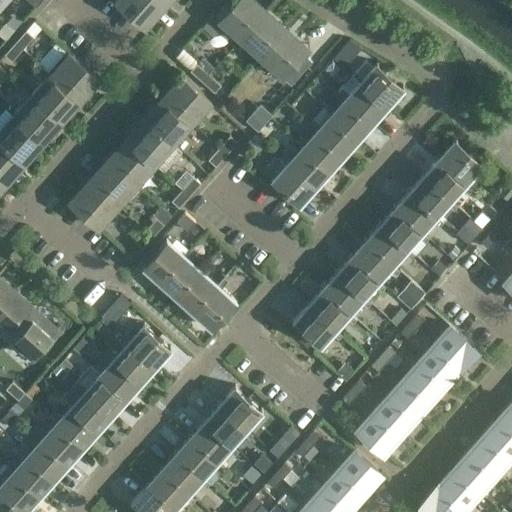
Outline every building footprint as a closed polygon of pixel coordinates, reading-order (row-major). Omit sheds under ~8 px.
[(165,4),(160,0),(116,0),(146,26),(146,25),(147,24),(143,21),(161,2),(164,5),(165,4)] [(240,38),(267,8),(266,7),(263,11),(251,0),(235,0),(230,5),(226,2),(215,15),(214,15),(240,38)] [(260,56),(287,26),(287,25),(284,29),(264,12),(268,8),(267,8),(240,38),(260,56)] [(288,27),(287,26),(260,56),(286,79),(298,66),(294,62),(309,45),(309,44),(309,45),(307,44),(304,47),(285,30),(288,27)] [(33,36),(26,29),(15,41),(22,48),(33,36)] [(12,60),(22,48),(15,41),(4,53),(12,60)] [(67,52),(50,72),(80,99),(81,99),(77,95),(94,76),(98,80),(100,78),(68,50),(67,52)] [(377,61),(359,81),(388,106),(386,104),(404,85),(403,84),(400,87),(376,65),(378,62),(377,61)] [(196,62),(190,69),(202,80),(209,73),(196,62)] [(80,100),(80,99),(50,72),(31,93),(62,120),(62,119),(59,116),(76,97),(80,100)] [(211,101),(180,73),(179,73),(180,74),(179,75),(182,78),(165,97),(162,94),(161,95),(192,122),(209,102),(210,102),(211,101)] [(221,84),(209,73),(202,80),(214,91),(221,84)] [(388,106),(359,81),(345,97),(374,123),(374,122),(372,120),(386,105),(388,107),(388,106)] [(62,120),(31,93),(13,113),(43,141),(44,140),(40,137),(57,118),(61,121),(62,120)] [(173,142),(192,122),(161,95),(160,95),(164,99),(147,118),(143,115),(173,142)] [(374,123),(345,97),(331,113),(359,139),(360,138),(358,136),(371,121),(373,123),(374,123)] [(245,119),(251,124),(258,130),(264,122),(252,111),(245,119)] [(43,141),(13,113),(0,127),(0,139),(25,161),(26,160),(22,157),(39,138),(43,141)] [(359,139),(331,113),(316,129),(345,155),(345,154),(343,153),(357,137),(359,139)] [(155,163),(173,142),(143,115),(142,116),(146,119),(129,139),(125,135),(124,136),(155,163)] [(345,155),(316,129),(302,145),(330,171),(331,170),(329,169),(343,154),(345,155)] [(226,153),(237,141),(230,134),(219,146),(226,153)] [(137,183),(155,163),(124,136),(124,137),(127,140),(110,159),(106,156),(106,157),(142,188),(137,183)] [(436,155),(465,181),(483,161),(482,160),(479,163),(454,141),(457,138),(456,137),(439,156),(436,155)] [(25,161),(0,139),(0,175),(7,182),(7,181),(4,178),(21,159),(24,162),(25,161)] [(330,171),(302,145),(287,161),(316,187),(317,187),(315,185),(328,170),(330,171)] [(215,165),(226,153),(219,146),(208,158),(215,165)] [(242,147),(235,155),(240,159),(246,151),(242,147)] [(465,181),(436,155),(436,156),(438,157),(424,173),(422,171),(450,197),(465,181)] [(142,188),(106,157),(105,157),(109,160),(92,180),(88,177),(118,204),(126,195),(131,200),(142,188)] [(316,187),(287,161),(271,179),(272,180),(273,179),(298,201),(297,202),(298,203),(314,186),(316,188),(316,187)] [(436,213),(450,197),(422,171),(421,172),(423,174),(410,189),(408,187),(407,187),(436,213)] [(189,194),(200,182),(193,175),(182,187),(189,194)] [(100,224),(118,204),(88,177),(87,178),(90,181),(73,200),(70,197),(69,198),(68,198),(99,226),(101,224),(100,224)] [(179,206),(189,194),(182,187),(171,199),(179,206)] [(436,213),(407,187),(407,188),(409,190),(395,205),(393,203),(393,204),(422,229),(436,213)] [(407,245),(422,229),(393,204),(395,206),(381,221),(379,219),(379,220),(407,245)] [(192,218),(185,211),(181,216),(188,222),(192,218)] [(457,229),(468,239),(482,225),(470,214),(457,229)] [(153,235),(164,223),(156,216),(145,228),(153,235)] [(407,245),(379,220),(378,220),(380,222),(366,237),(364,236),(393,262),(407,245)] [(497,221),(480,240),(488,247),(505,228),(497,221)] [(142,247),(153,235),(145,228),(134,241),(142,247)] [(378,278),(393,262),(364,236),(363,237),(365,238),(352,254),(350,252),(378,278)] [(158,282),(159,282),(184,254),(166,237),(165,238),(167,240),(144,264),(143,263),(142,264),(160,280),(158,282)] [(364,294),(378,278),(350,252),(349,253),(351,254),(337,270),(336,268),(335,268),(364,294)] [(201,268),(184,254),(159,282),(159,283),(161,281),(176,294),(174,296),(175,297),(201,268)] [(191,311),(217,282),(201,268),(175,297),(177,295),(192,309),(191,311)] [(350,310),(364,294),(335,268),(335,269),(337,271),(323,286),(321,284),(350,310)] [(398,293),(411,305),(425,289),(412,277),(398,293)] [(0,306),(17,288),(16,287),(13,290),(0,278),(0,306)] [(237,300),(217,282),(191,311),(191,312),(193,310),(213,327),(213,326),(211,323),(233,299),(236,301),(237,300)] [(335,326),(350,310),(321,284),(320,285),(322,287),(309,302),(307,300),(306,301),(335,326)] [(0,327),(10,336),(37,306),(37,305),(34,309),(15,292),(18,288),(17,288),(0,306),(0,327)] [(335,326),(306,301),(308,303),(292,320),(293,321),(294,320),(319,342),(318,343),(319,344),(335,326)] [(38,307),(37,306),(10,336),(36,359),(48,346),(44,342),(59,325),(58,323),(54,327),(35,310),(38,307)] [(418,311),(410,319),(417,326),(425,317),(418,311)] [(410,319),(400,330),(407,337),(417,326),(410,319)] [(144,322),(128,340),(157,366),(157,365),(155,363),(171,346),(170,345),(169,346),(144,324),(145,323),(144,322)] [(449,322),(433,340),(460,364),(476,346),(449,322)] [(157,366),(128,340),(113,356),(142,382),(143,381),(141,379),(154,364),(156,366),(157,366)] [(460,364),(433,340),(418,357),(445,381),(460,364)] [(388,344),(379,353),(387,360),(395,350),(388,344)] [(379,353),(371,363),(378,370),(387,360),(379,353)] [(142,382),(113,356),(99,372),(128,398),(128,397),(127,396),(140,380),(142,382)] [(445,381),(418,357),(403,374),(430,398),(445,381)] [(128,398),(99,372),(85,388),(114,414),(114,413),(112,412),(126,397),(128,398)] [(430,398),(403,374),(388,391),(414,415),(430,398)] [(351,385),(349,388),(356,394),(366,383),(359,377),(351,385)] [(5,388),(12,393),(18,399),(24,391),(12,380),(5,388)] [(217,400),(217,401),(246,426),(262,408),(261,407),(260,408),(235,386),(236,385),(235,384),(219,402),(217,400)] [(114,414),(85,388),(70,404),(99,430),(100,429),(98,428),(111,412),(113,414),(114,414)] [(349,388),(341,396),(348,403),(356,394),(349,388)] [(414,415),(388,391),(372,408),(399,432),(414,415)] [(511,427),(511,398),(497,415),(511,427)] [(231,442),(246,426),(217,401),(219,403),(205,418),(203,416),(203,417),(231,442)] [(99,430),(70,404),(56,420),(85,446),(83,444),(97,429),(99,430)] [(399,432),(372,408),(356,426),(383,450),(399,432)] [(509,456),(511,452),(511,427),(497,415),(482,432),(509,456)] [(217,458),(231,442),(203,417),(202,417),(204,419),(191,434),(189,432),(188,433),(217,458)] [(85,446),(56,420),(42,437),(70,462),(71,462),(69,460),(82,445),(84,447),(85,446)] [(289,434),(293,439),(300,431),(295,427),(289,434)] [(307,435),(305,436),(313,443),(320,434),(315,429),(313,428),(307,435)] [(494,473),(509,456),(482,432),(467,449),(494,473)] [(217,458),(188,433),(190,435),(176,450),(174,448),(174,449),(203,475),(217,458)] [(305,436),(296,447),(303,454),(313,443),(305,436)] [(70,462),(42,437),(27,453),(56,479),(56,478),(54,476),(68,461),(70,463),(70,462)] [(354,447),(338,465),(364,489),(380,471),(354,447)] [(203,475),(174,449),(173,449),(175,451),(162,466),(160,465),(188,491),(203,475)] [(255,478),(272,457),(263,449),(246,470),(255,478)] [(478,490),(494,473),(467,449),(452,466),(478,490)] [(56,479),(27,453),(13,469),(41,495),(42,494),(40,492),(53,477),(55,479),(56,479)] [(284,461),(275,471),(282,477),(291,467),(284,461)] [(188,491),(160,465),(159,466),(161,467),(147,482),(145,481),(174,507),(188,491)] [(364,489),(338,465),(322,482),(349,506),(364,489)] [(463,507),(478,490),(452,466),(436,483),(463,507)] [(41,495),(13,469),(0,483),(0,486),(27,511),(27,510),(25,509),(39,493),(41,495)] [(275,471),(266,480),(274,487),(282,477),(275,471)] [(169,511),(174,507),(145,481),(145,482),(147,483),(131,501),(132,502),(133,501),(145,511),(169,511)] [(344,511),(349,506),(322,482),(307,499),(321,511),(344,511)] [(432,511),(458,511),(463,507),(436,483),(420,501),(432,511)] [(27,511),(0,486),(0,511),(22,511),(25,510),(27,511)] [(254,494),(245,505),(252,511),(261,500),(254,494)] [(321,511),(307,499),(295,511),(321,511)]
